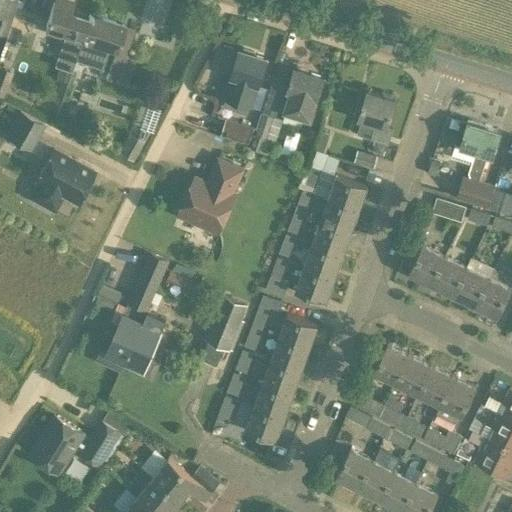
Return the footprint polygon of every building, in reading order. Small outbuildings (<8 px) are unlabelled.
[(0,0),(0,30),(6,33),(15,6),(4,3),(4,0),(0,0)] [(65,82),(86,17),(69,12),(72,0),(53,0),(45,27),(47,28),(46,33),(57,37),(60,32),(67,34),(64,42),(67,43),(55,78),(65,82)] [(91,19),(86,17),(65,82),(67,82),(74,59),(101,68),(108,48),(114,50),(127,54),(135,27),(123,24),(93,14),(91,19)] [(232,77),(225,98),(252,107),(261,83),(258,82),(266,57),(240,48),(230,76),(232,77)] [(127,54),(114,50),(106,78),(129,85),(138,58),(127,54)] [(0,95),(3,97),(12,70),(0,65),(0,95)] [(280,89),(275,106),(277,107),(310,117),(316,99),(316,100),(324,75),(294,66),(291,77),(285,75),(284,77),(280,89)] [(362,119),(358,132),(388,142),(392,127),(387,125),(396,98),(393,97),(394,94),(382,90),(380,93),(367,89),(358,118),(362,119)] [(30,147),(44,123),(20,109),(7,134),(30,147)] [(262,113),(251,148),(271,154),(275,141),(267,138),(274,116),(262,113)] [(221,134),(249,143),(254,127),(226,118),(221,134)] [(468,118),(460,145),(455,144),(450,157),(471,164),(468,171),(470,176),(463,174),(456,196),(488,206),(495,187),(494,187),(495,184),(479,179),(487,154),(492,156),(500,131),(484,126),(485,123),(468,118)] [(325,151),(331,133),(322,130),(316,148),(325,151)] [(144,140),(129,133),(118,153),(133,161),(144,140)] [(53,147),(36,179),(38,180),(30,196),(53,209),(62,193),(77,201),(94,170),(53,147)] [(307,161),(334,172),(339,156),(325,151),(316,148),(313,147),(307,161)] [(377,155),(357,149),(354,161),(374,167),(377,155)] [(242,168),(218,157),(207,181),(195,175),(178,213),(218,231),(235,193),(232,192),(242,168)] [(511,192),(495,187),(488,206),(511,213),(511,159),(509,169),(511,170),(511,192)] [(325,205),(355,216),(366,184),(337,174),(325,205)] [(466,205),(436,196),(431,211),(461,221),(466,205)] [(355,216),(325,205),(316,232),(346,242),(355,216)] [(491,212),(471,206),(467,217),(487,224),(491,212)] [(298,231),(306,212),(295,208),(288,228),(298,231)] [(511,219),(494,214),(491,224),(510,230),(511,224),(511,219)] [(346,242),(316,232),(309,252),(338,262),(346,242)] [(289,256),(297,236),(285,233),(278,253),(289,256)] [(430,283),(444,254),(422,244),(408,272),(430,283)] [(154,293),(170,258),(151,249),(135,284),(128,299),(148,308),(154,293)] [(338,262),(309,252),(302,271),(332,281),(338,262)] [(277,254),(271,274),(282,280),(288,258),(277,254)] [(466,265),(444,254),(430,283),(453,294),(466,265)] [(174,265),(170,280),(188,285),(192,269),(174,265)] [(466,265),(453,294),(475,305),(489,276),(466,265)] [(332,281),(302,271),(295,290),(325,301),(332,281)] [(269,275),(266,288),(283,296),(287,283),(269,275)] [(511,287),(489,276),(475,305),(497,316),(511,287)] [(97,295),(101,297),(104,298),(107,292),(100,290),(97,295)] [(230,349),(248,303),(222,292),(204,338),(230,349)] [(261,293),(253,321),(264,326),(271,306),(278,309),(281,300),(261,293)] [(128,302),(115,332),(105,329),(97,347),(106,351),(125,359),(147,310),(128,302)] [(165,318),(147,310),(125,359),(140,366),(138,372),(153,378),(160,362),(156,354),(162,343),(156,340),(165,318)] [(287,312),(276,343),(306,354),(317,323),(287,312)] [(251,322),(244,345),(256,348),(263,326),(251,322)] [(395,381),(409,353),(387,342),(373,370),(395,381)] [(306,354),(276,343),(267,369),(297,379),(306,354)] [(242,348),(238,358),(250,362),(253,352),(242,348)] [(431,364),(409,353),(395,381),(417,392),(431,364)] [(454,375),(431,364),(417,392),(440,403),(454,375)] [(267,369),(258,393),(288,404),(297,379),(267,369)] [(234,371),(229,383),(240,387),(245,375),(234,371)] [(440,403),(440,404),(437,412),(457,421),(461,414),(462,414),(476,386),(454,375),(440,403)] [(502,413),(511,419),(511,388),(510,387),(502,403),(506,405),(502,413)] [(375,412),(381,401),(358,389),(352,400),(375,412)] [(258,393),(251,412),(281,422),(288,404),(258,393)] [(385,403),(381,401),(375,412),(397,423),(403,412),(400,411),(403,403),(388,396),(385,403)] [(233,405),(222,401),(215,421),(226,426),(233,405)] [(108,409),(102,419),(100,418),(88,437),(83,433),(84,432),(54,413),(28,453),(59,472),(75,447),(80,450),(79,452),(99,465),(120,431),(121,430),(126,433),(132,423),(108,409)] [(384,435),(389,425),(358,409),(349,426),(362,433),(366,426),(384,435)] [(511,419),(502,413),(498,411),(490,426),(494,429),(489,438),(511,449),(511,419)] [(281,422),(251,412),(245,429),(275,439),(281,422)] [(403,412),(397,423),(420,435),(425,424),(403,412)] [(412,437),(389,425),(384,435),(407,447),(412,437)] [(445,434),(428,425),(423,436),(454,452),(462,435),(448,428),(445,434)] [(428,458),(433,447),(415,438),(410,449),(428,458)] [(511,449),(489,438),(484,448),(480,446),(473,461),(508,478),(511,469),(511,449)] [(357,487),(372,458),(350,447),(335,475),(357,487)] [(464,463),(433,447),(428,458),(449,469),(443,480),(453,485),(464,463)] [(153,476),(180,498),(189,487),(205,500),(211,492),(168,457),(153,476)] [(394,470),(372,458),(357,487),(379,498),(394,470)] [(394,470),(379,498),(401,509),(416,481),(394,470)] [(180,498),(153,476),(137,495),(158,511),(174,511),(171,509),(180,498)] [(427,511),(438,493),(416,481),(401,509),(406,511),(427,511)] [(158,511),(137,495),(122,511),(158,511)] [(511,511),(511,503),(507,511),(503,510),(502,511),(511,511)]
